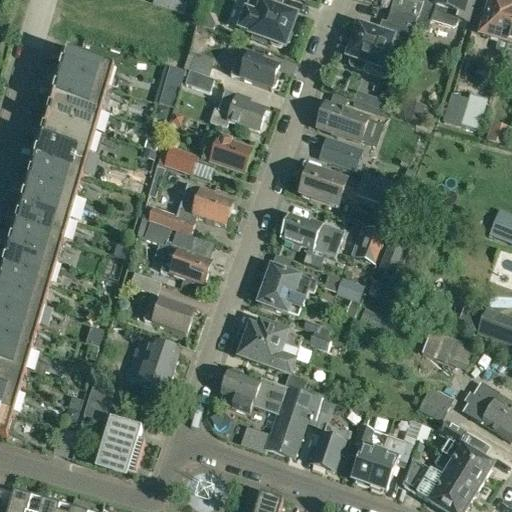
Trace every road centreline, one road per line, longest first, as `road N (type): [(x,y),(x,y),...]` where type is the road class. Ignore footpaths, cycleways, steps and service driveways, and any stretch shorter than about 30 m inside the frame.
road 1 (residential): [(181,442),(337,0)]
road 2 (residential): [(0,460),(157,506),(181,442)]
road 3 (residential): [(384,511),(181,442)]
road 4 (residential): [(0,168),(48,0)]
